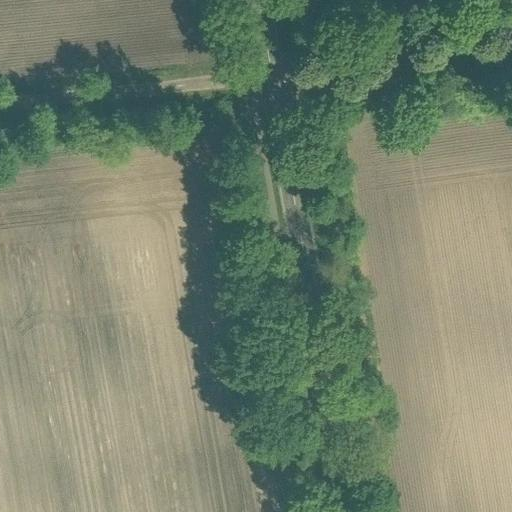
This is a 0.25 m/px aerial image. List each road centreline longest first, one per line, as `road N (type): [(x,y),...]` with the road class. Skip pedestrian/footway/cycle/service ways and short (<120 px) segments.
road 1 (tertiary): [(263,70),(345,511)]
road 2 (residential): [(0,100),(263,70)]
road 3 (residential): [(263,70),(511,35)]
